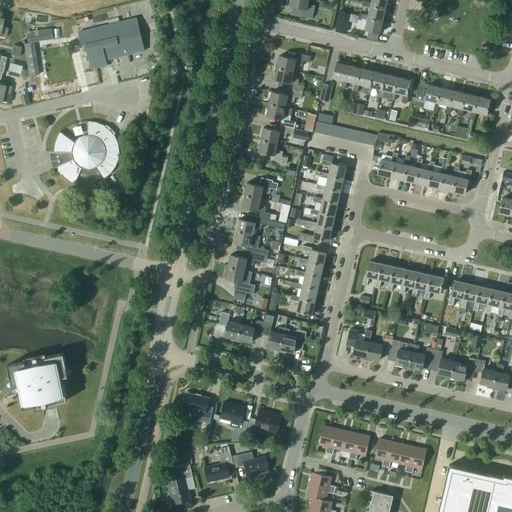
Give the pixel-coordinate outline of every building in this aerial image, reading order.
[(308,0),(291,0),(290,6),(302,8),(301,15),(312,18),(315,6),(308,4),(308,0)] [(371,0),(371,3),(370,5),(385,8),(387,0),(371,0)] [(370,7),(368,15),(367,17),(383,20),(385,8),(370,5),(371,3),(363,1),(362,5),(370,7)] [(338,20),(336,31),(346,33),(350,13),(340,11),(340,12),(338,20)] [(359,18),(367,19),(365,29),(380,33),(383,20),(367,17),(368,15),(360,13),(359,18)] [(144,50),(136,17),(78,32),(81,45),(85,44),(91,69),(96,67),(107,65),(106,60),(128,55),(144,50)] [(51,28),(28,32),(29,42),(53,39),(51,28)] [(40,74),(35,42),(29,43),(24,44),(24,45),(29,76),(40,74)] [(22,47),(13,45),(13,48),(11,55),(20,57),(22,47)] [(280,55),(277,67),(293,71),(295,64),(302,66),(303,61),(309,62),(311,56),(300,53),(298,59),(280,55)] [(0,101),(1,102),(1,100),(10,102),(11,95),(9,94),(11,86),(4,84),(4,85),(0,83),(0,78),(1,72),(2,72),(6,57),(0,55),(0,101)] [(345,89),(347,81),(345,81),(349,65),(336,62),(332,78),(342,80),(340,88),(345,89)] [(357,92),(359,84),(357,83),(361,68),(349,65),(345,81),(347,81),(355,83),(353,91),(357,92)] [(293,83),(292,89),(302,92),(304,86),(298,84),(299,79),(292,77),(293,71),(277,67),(274,79),(293,83)] [(370,95),(371,87),(370,86),(373,71),(361,68),(357,83),(359,84),(367,86),(365,94),(370,95)] [(382,98),(384,90),(382,89),(385,74),(373,71),(370,86),(371,87),(379,89),(377,97),(382,98)] [(394,101),(396,93),(394,92),(398,77),(385,74),(382,89),(384,90),(392,91),(390,99),(394,101)] [(394,92),(396,93),(404,94),(402,102),(406,103),(408,95),(407,95),(410,80),(398,77),(394,92)] [(332,86),(324,84),(321,99),(328,101),(332,86)] [(414,105),(423,108),(425,100),(435,102),(433,110),(437,111),(439,103),(437,103),(441,87),(428,84),(428,87),(418,85),(414,105)] [(450,114),(451,106),(450,105),(453,90),(441,87),(437,103),(439,103),(447,105),(445,113),(450,114)] [(271,91),(269,103),(285,107),(287,100),(294,102),(295,97),(301,98),(302,92),(292,89),(290,95),(271,91)] [(462,117),(464,109),(462,108),(465,93),(453,90),(450,105),(451,106),(459,108),(457,116),(462,117)] [(474,120),(476,112),(474,111),(478,96),(465,93),(462,108),(464,109),(472,111),(470,119),(474,120)] [(22,106),(30,104),(28,94),(20,96),(22,106)] [(474,111),(476,112),(484,113),(482,122),(486,123),(488,114),(487,114),(490,99),(478,96),(474,111)] [(389,119),(395,121),(399,103),(393,102),(389,119)] [(285,119),(284,125),(294,128),(296,122),(290,120),(292,108),(285,107),(269,103),(266,115),(285,119)] [(353,112),(353,113),(362,115),(365,105),(356,103),(353,112)] [(378,109),(376,117),(383,119),(385,110),(378,109)] [(411,126),(428,130),(430,120),(413,117),(411,126)] [(58,166),(59,169),(64,176),(72,181),(74,182),(74,183),(82,167),(84,168),(89,168),(93,168),(97,166),(104,178),(110,173),(115,166),(118,159),(119,151),(118,143),(115,136),(113,134),(112,135),(109,131),(104,127),(105,126),(103,125),(96,122),(88,121),(88,134),(84,135),(80,137),(76,139),(75,142),(60,131),(60,132),(59,134),(55,143),(54,151),(54,152),(59,152),(59,156),(60,160),(61,164),(57,166),(57,167),(58,166)] [(317,121),(314,132),(320,133),(322,122),(317,121)] [(263,127),(261,139),(277,143),(279,136),(286,138),(287,133),(293,134),(294,128),(284,125),(282,131),(263,127)] [(468,132),(456,129),(454,137),(466,140),(468,132)] [(390,134),(378,132),(377,135),(377,138),(388,141),(390,134)] [(468,139),(479,141),(480,134),(470,132),(468,139)] [(369,144),(375,146),(377,135),(371,134),(369,144)] [(277,143),(261,139),(258,151),(271,154),(270,160),(286,164),(288,158),(282,156),(283,151),(276,149),(277,143)] [(378,174),(390,177),(394,161),(396,162),(398,153),(393,152),(391,161),(381,159),(378,174)] [(396,162),(394,161),(390,177),(402,179),(406,164),(408,165),(410,156),(405,155),(403,164),(396,162)] [(469,163),(471,157),(463,155),(461,162),(469,163)] [(402,179),(415,182),(418,167),(420,168),(422,159),(418,158),(416,167),(408,165),(406,164),(402,179)] [(330,166),(328,174),(328,176),(343,179),(346,166),(331,163),(332,161),(323,159),(321,164),(330,166)] [(432,170),(434,162),(430,161),(428,169),(420,168),(418,167),(415,182),(427,185),(431,170),(432,170)] [(427,185),(439,188),(443,173),(445,173),(447,165),(442,164),(440,172),(432,170),(431,170),(427,185)] [(439,188),(452,191),(455,176),(457,176),(459,167),(454,166),(452,175),(445,173),(443,173),(439,188)] [(455,176),(452,191),(464,194),(468,179),(469,180),(471,170),(467,169),(465,178),(457,176),(455,176)] [(327,178),(326,186),(325,188),(340,191),(343,179),(328,176),(328,174),(320,172),(319,176),(327,178)] [(511,173),(503,172),(501,180),(511,182),(511,173)] [(247,182),(244,194),(261,198),(262,191),(269,193),(270,188),(276,189),(278,183),(272,182),(273,180),(261,177),(260,185),(247,182)] [(325,190),(323,198),(322,200),(337,204),(340,191),(325,188),(326,186),(317,184),(316,188),(325,190)] [(260,210),(259,216),(270,219),(271,213),(265,211),(266,206),(259,205),(261,198),(244,194),(241,206),(260,210)] [(322,203),(320,210),(319,212),(335,216),(337,204),(322,200),(323,198),(314,196),(313,201),(322,203)] [(499,212),(511,215),(511,212),(511,199),(502,197),(499,212)] [(300,209),(292,207),(290,216),(298,218),(300,209)] [(319,215),(317,223),(317,225),(332,228),(335,216),(319,212),(320,210),(311,208),(310,213),(319,215)] [(287,218),(288,213),(281,211),(279,221),(286,222),(287,218)] [(276,220),(270,219),(259,216),(257,222),(239,218),(236,230),(252,234),(254,227),(261,229),(262,224),(268,225),(275,226),(276,220)] [(317,225),(317,223),(308,221),(307,225),(316,227),(314,237),(329,241),(332,228),(317,225)] [(258,242),(260,236),(252,234),(236,230),(233,242),(246,245),(245,251),(261,255),(263,249),(257,247),(258,242)] [(310,252),(308,260),(308,261),(323,265),(326,252),(311,249),(312,247),(303,245),(301,250),(310,252)] [(253,265),(254,260),(260,261),(261,255),(245,251),(243,257),(230,254),(228,266),(244,270),(246,263),(253,265)] [(297,265),(299,256),(286,254),(284,262),(297,265)] [(307,264),(306,272),(305,274),(320,277),(323,265),(308,261),(308,260),(300,258),(299,262),(307,264)] [(369,276),(376,278),(378,278),(381,263),(369,260),(366,275),(364,275),(362,284),(367,285),(369,276)] [(381,279),(389,281),(390,281),(393,266),(381,263),(378,278),(376,278),(374,287),(379,288),(381,279)] [(251,272),(244,270),(228,266),(225,278),(238,281),(234,296),(244,299),(246,292),(253,293),(255,285),(249,283),(251,272)] [(406,269),(393,266),(390,281),(389,281),(387,290),(391,291),(393,282),(401,284),(402,284),(406,269)] [(418,272),(406,269),(402,284),(401,284),(399,292),(404,293),(406,285),(413,287),(415,287),(418,272)] [(305,276),(303,284),(302,286),(317,290),(320,277),(305,274),(306,272),(297,270),(296,274),(305,276)] [(431,275),(418,272),(415,287),(413,287),(411,295),(416,296),(418,288),(426,289),(427,290),(431,275)] [(443,277),(431,275),(427,290),(426,289),(424,298),(428,299),(430,290),(440,293),(443,277)] [(455,296),(463,298),(464,298),(468,283),(455,280),(452,295),(450,294),(448,304),(453,305),(455,296)] [(302,289),(300,297),(299,298),(315,302),(317,290),(302,286),(303,284),(294,282),(293,287),(302,289)] [(465,308),(467,299),(475,301),(476,301),(480,286),(468,283),(464,298),(463,298),(461,306),(462,307),(460,312),(464,313),(465,308)] [(479,302),(487,303),(489,304),(492,289),(480,286),(476,301),(475,301),(473,309),(477,310),(479,302)] [(492,304),(500,306),(501,307),(504,291),(492,289),(489,304),(487,303),(485,312),(490,313),(492,304)] [(511,293),(504,291),(501,307),(500,306),(498,315),(502,316),(504,307),(511,309),(511,293)] [(273,292),(269,307),(275,309),(279,293),(273,292)] [(299,298),(300,297),(291,294),(290,299),(299,301),(296,311),(310,314),(312,314),(315,302),(299,298)] [(359,302),(369,304),(370,297),(361,295),(359,302)] [(262,298),(260,307),(266,309),(268,299),(262,298)] [(374,310),(363,308),(361,316),(373,319),(374,310)] [(231,340),(237,342),(241,324),(228,321),(230,313),(221,311),(219,324),(227,326),(224,336),(232,338),(231,340)] [(397,322),(408,325),(409,318),(398,316),(397,322)] [(253,332),(261,334),(264,321),(256,319),(254,327),(241,324),(237,342),(243,343),(243,341),(251,342),(253,332)] [(274,350),(279,351),(283,334),(270,331),(272,323),(264,321),(261,334),(269,335),(267,346),(274,348),(274,350)] [(426,323),(425,330),(437,333),(439,325),(426,323)] [(457,336),(459,329),(455,328),(446,326),(444,333),(457,336)] [(293,352),(294,348),(302,350),(306,331),(296,329),(293,333),(292,336),(287,334),(288,330),(284,329),(283,334),(279,351),(285,353),(286,350),(293,352)] [(360,358),(365,359),(369,341),(356,338),(358,331),(350,329),(347,341),(355,343),(352,354),(360,356),(360,358)] [(474,333),(471,344),(479,346),(481,335),(474,333)] [(387,359),(388,359),(392,339),(384,337),(383,345),(369,341),(365,359),(371,361),(372,358),(379,360),(382,349),(389,351),(387,359)] [(402,368),(408,369),(413,344),(408,343),(406,350),(399,348),(400,341),(392,339),(388,359),(395,361),(395,364),(402,365),(402,368)] [(422,367),(430,369),(435,349),(427,347),(425,354),(418,353),(419,345),(413,344),(408,369),(413,370),(414,368),(422,370),(422,367)] [(444,377),(450,379),(454,361),(441,358),(443,351),(435,349),(430,369),(438,371),(437,373),(445,375),(444,377)] [(63,353),(52,355),(7,365),(12,387),(15,386),(18,390),(22,409),(67,400),(62,377),(68,375),(63,353)] [(466,369),(474,371),(477,359),(469,357),(467,364),(454,361),(450,379),(456,380),(456,378),(464,380),(466,369)] [(487,388),(492,389),(496,371),(483,368),(485,361),(477,359),(474,371),(482,373),(480,383),(487,385),(487,388)] [(511,366),(511,367),(510,374),(503,373),(504,365),(498,364),(496,371),(492,389),(498,390),(499,388),(506,390),(507,388),(511,388),(511,366)] [(193,419),(209,423),(213,407),(207,406),(209,398),(188,393),(184,408),(195,410),(193,419)] [(242,420),(245,406),(224,401),(220,418),(231,420),(229,426),(239,428),(238,432),(245,433),(248,422),(242,420)] [(270,412),(259,410),(256,419),(250,417),(247,430),(263,434),(264,429),(277,432),(281,416),(269,414),(270,412)] [(335,428),(323,425),(318,444),(327,446),(325,452),(329,453),(335,428)] [(334,448),(342,450),(346,430),(335,428),(329,453),(332,454),(334,448)] [(342,450),(350,452),(349,458),(352,459),(358,433),(346,430),(342,450)] [(357,453),(366,455),(370,436),(358,433),(352,459),(356,459),(357,453)] [(391,441),(379,438),(375,457),(383,459),(382,465),(385,466),(391,441)] [(391,441),(385,466),(389,467),(390,461),(398,463),(403,443),(391,441)] [(409,472),(414,446),(403,443),(398,463),(406,465),(405,471),(409,472)] [(414,466),(422,468),(426,449),(414,446),(409,472),(412,473),(414,466)] [(204,467),(208,481),(229,476),(227,465),(233,464),(230,451),(222,453),(219,454),(221,463),(204,467)] [(251,451),(236,455),(238,465),(244,464),(247,476),(269,471),(265,456),(253,459),(251,451)] [(168,480),(174,503),(190,499),(185,476),(192,474),(190,464),(176,467),(179,477),(168,480)] [(511,511),(511,477),(502,475),(502,477),(448,464),(437,511),(511,511)] [(329,485),(331,476),(312,472),(309,484),(335,490),(335,486),(329,485)] [(309,484),(306,496),(312,497),(326,500),(328,492),(334,493),(335,490),(309,484)] [(389,511),(393,495),(385,493),(371,490),(365,511),(389,511)] [(312,497),(310,509),(324,511),(335,511),(336,511),(330,509),(332,501),(326,500),(312,497)]
